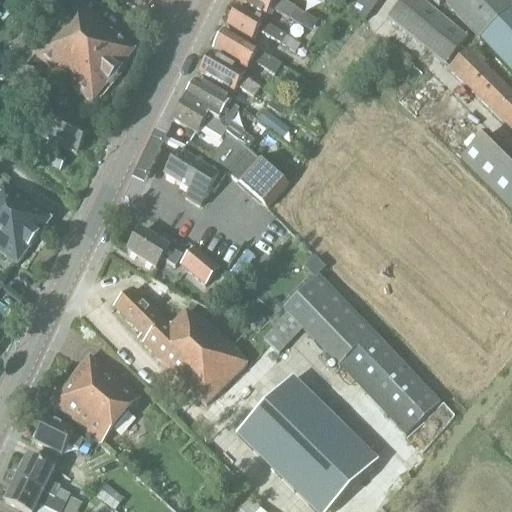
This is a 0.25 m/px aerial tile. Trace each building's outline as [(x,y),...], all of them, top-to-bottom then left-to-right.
[(297,26),(298,24),(313,32),(318,23),(277,0),(243,0),(240,6),(265,20),(270,11),(297,26)] [(364,21),(378,0),(349,0),(345,7),(364,21)] [(401,0),(386,19),(443,67),(465,41),(416,0),(401,0)] [(479,39),(493,27),(511,9),(511,0),(447,0),(445,2),(479,39)] [(64,18),(31,59),(32,61),(34,59),(60,80),(90,105),(88,107),(90,108),(135,53),(77,6),(66,20),(64,18)] [(226,29),(251,44),(257,33),(280,47),(280,48),(297,58),(303,47),(238,10),(226,29)] [(511,14),(480,44),(511,77),(511,14)] [(213,53),(247,73),(253,64),(274,77),(281,67),(259,53),(224,33),(213,53)] [(450,69),(511,131),(511,93),(497,79),(488,70),(469,50),(450,69)] [(199,76),(234,96),(237,90),(253,102),(260,92),(243,80),(245,77),(210,57),(199,76)] [(31,59),(24,67),(44,83),(46,85),(48,83),(54,87),(60,80),(34,59),(32,61),(31,59)] [(0,97),(3,94),(2,93),(13,79),(0,67),(0,97)] [(2,93),(3,94),(22,109),(44,83),(24,67),(13,79),(2,93)] [(283,81),(294,88),(300,78),(289,71),(283,81)] [(346,79),(346,86),(349,91),(355,93),(361,91),(365,86),(365,80),(361,75),(356,73),(350,74),(346,79)] [(195,83),(184,103),(229,129),(239,111),(230,106),(231,104),(195,83)] [(267,109),(281,119),(287,111),(274,101),(267,109)] [(229,129),(184,103),(172,122),(197,137),(201,130),(222,142),(229,129)] [(263,113),(256,122),(281,142),(288,133),(263,113)] [(53,114),(41,137),(76,156),(88,132),(53,114)] [(166,140),(155,135),(132,183),(143,189),(166,140)] [(456,161),(511,214),(511,164),(482,135),(456,161)] [(214,194),(221,183),(226,176),(238,185),(237,185),(267,211),(288,188),(245,150),(241,153),(226,141),(210,162),(189,145),(181,157),(178,155),(164,178),(189,193),(185,200),(200,210),(211,192),(214,194)] [(48,166),(60,172),(65,162),(53,156),(48,166)] [(17,268),(18,266),(49,224),(50,224),(51,222),(49,221),(4,187),(0,192),(0,254),(15,266),(17,268)] [(127,254),(155,272),(161,262),(171,268),(178,257),(141,233),(127,254)] [(205,289),(219,272),(194,251),(180,268),(205,289)] [(302,332),(339,370),(374,336),(318,278),(283,312),(288,316),(263,340),(278,355),(302,332)] [(254,361),(248,368),(234,353),(205,326),(186,314),(172,329),(133,292),(114,311),(142,338),(138,342),(163,366),(205,407),(221,393),(234,408),(259,382),(267,374),(254,361)] [(0,323),(0,346),(11,332),(0,323)] [(374,336),(339,370),(407,439),(440,406),(374,336)] [(101,447),(130,414),(140,402),(89,359),(50,404),(101,447)] [(292,381),(236,438),(311,511),(331,511),(378,465),(292,381)] [(91,446),(83,442),(72,437),(73,435),(46,422),(34,446),(61,459),(67,447),(86,457),(91,446)] [(27,460),(16,483),(75,511),(78,511),(81,506),(69,500),(70,497),(58,492),(59,490),(48,484),(54,473),(27,460)] [(75,511),(16,483),(5,505),(18,511),(34,511),(38,505),(51,511),(75,511)] [(94,496),(113,511),(121,502),(102,486),(94,496)] [(237,511),(260,511),(249,500),(237,511)]
